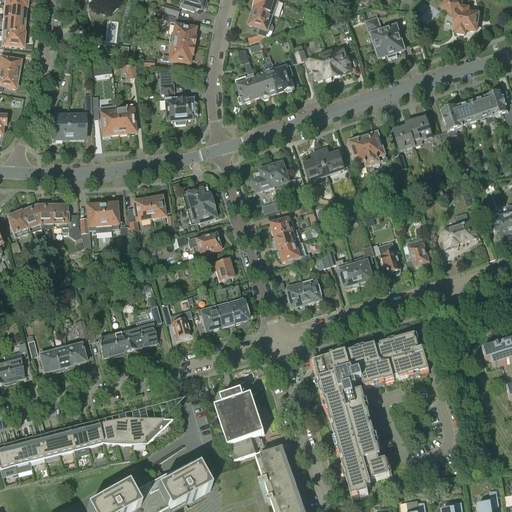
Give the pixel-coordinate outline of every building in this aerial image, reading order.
[(0,0),(4,0),(6,0),(6,8),(25,10),(26,10),(27,0),(0,0)] [(201,12),(205,2),(206,2),(206,0),(182,0),(180,9),(193,14),(195,10),(201,12)] [(256,0),(255,6),(254,6),(253,6),(252,7),(251,8),(251,9),(251,10),(252,11),(253,12),(254,12),(272,18),(277,3),(267,0),(256,0)] [(361,0),(360,3),(369,9),(374,0),(361,0)] [(453,15),(456,15),(453,31),(456,31),(456,36),(465,37),(465,33),(474,34),(476,31),(478,17),(476,15),(468,14),(469,10),(461,9),(461,8),(460,8),(460,6),(458,5),(451,0),(446,0),(444,3),(442,7),(452,14),(453,15)] [(163,6),(160,13),(177,19),(180,11),(163,6)] [(5,21),(24,23),(25,10),(6,8),(5,21)] [(272,18),(254,12),(248,30),(259,34),(257,37),(268,40),(271,39),(274,30),(272,27),(269,26),(272,18)] [(155,13),(153,20),(161,22),(162,22),(175,26),(177,19),(164,15),(155,13)] [(378,20),(376,21),(374,16),(365,20),(370,35),(371,34),(380,61),(387,58),(389,62),(397,59),(396,56),(404,53),(396,29),(381,34),(380,31),(382,31),(378,20)] [(344,17),(338,19),(343,35),(350,33),(344,17)] [(3,35),(23,36),(24,23),(5,21),(3,35)] [(172,45),(194,49),(194,48),(195,48),(196,42),(195,42),(195,40),(193,40),(195,31),(175,28),(172,45)] [(23,36),(3,35),(2,49),(23,51),(24,36),(23,36)] [(248,40),(250,46),(263,42),(262,39),(257,37),(248,40)] [(193,51),(194,49),(172,45),(169,59),(163,58),(162,62),(169,63),(188,67),(190,58),(192,58),(192,56),(194,56),(195,51),(193,51)] [(260,46),(250,49),(252,55),(262,52),(260,46)] [(450,52),(449,46),(438,50),(440,55),(450,52)] [(99,47),(98,57),(127,60),(128,50),(99,47)] [(324,54),(332,78),(333,77),(333,78),(335,80),(339,79),(340,76),(339,75),(346,73),(344,67),(348,66),(347,63),(345,63),(343,57),(344,57),(342,51),(334,54),(333,51),(324,54)] [(247,72),(249,78),(236,82),(241,97),(240,97),(240,98),(239,100),(240,105),(243,106),(243,107),(261,101),(253,76),(254,76),(252,70),(251,71),(250,65),(246,53),(239,52),(238,65),(243,67),(245,66),(247,72)] [(303,53),(295,56),(298,66),(304,64),(304,62),(306,61),(303,53)] [(332,78),(324,54),(317,56),(318,59),(305,64),(308,71),(311,70),(315,83),(325,80),(325,81),(327,83),(331,82),(331,79),(331,78),(332,78)] [(288,58),(291,67),(297,66),(294,56),(288,58)] [(0,61),(0,74),(18,77),(20,64),(0,60),(0,61)] [(66,63),(64,76),(70,77),(72,64),(66,63)] [(134,68),(122,67),(123,75),(127,75),(128,82),(136,81),(134,68)] [(269,72),(277,97),(286,94),(287,94),(292,93),(293,92),(294,91),(290,79),(293,78),(290,68),(287,69),(286,69),(276,72),(275,70),(269,72)] [(277,97),(269,72),(264,73),(265,76),(255,79),(254,76),(253,76),(261,101),(261,102),(263,101),(264,102),(269,101),(269,99),(277,97)] [(18,77),(0,74),(0,88),(15,92),(18,77)] [(171,87),(162,88),(160,88),(161,96),(164,96),(166,116),(164,118),(163,120),(164,123),(166,124),(173,124),(175,128),(185,127),(186,123),(193,122),(191,103),(175,104),(175,101),(170,102),(170,96),(173,95),(172,87),(171,87)] [(486,98),(493,120),(502,117),(503,119),(505,118),(509,130),(511,128),(511,111),(506,114),(504,109),(505,109),(502,100),(501,100),(499,94),(492,96),(491,95),(486,97),(486,98)] [(91,112),(91,100),(91,98),(84,98),(85,118),(92,117),(91,112)] [(493,120),(486,98),(485,99),(485,100),(478,102),(477,101),(471,103),(478,124),(493,119),(493,120)] [(462,129),(478,124),(471,103),(463,105),(463,107),(457,109),(456,108),(462,129)] [(116,113),(118,137),(129,136),(130,137),(133,137),(134,135),(135,135),(132,107),(124,108),(124,112),(116,113)] [(461,129),(462,129),(456,108),(454,109),(453,108),(448,109),(448,110),(441,113),(443,119),(446,128),(448,134),(439,137),(444,151),(453,148),(450,139),(457,137),(455,132),(462,130),(461,129)] [(102,139),(118,137),(116,113),(108,114),(107,109),(99,110),(102,139)] [(68,119),(69,143),(84,143),(84,118),(68,119)] [(54,143),(69,143),(68,119),(53,119),(54,128),(50,128),(51,141),(54,141),(54,143)] [(411,138),(415,149),(422,147),(421,144),(432,140),(425,120),(412,124),(416,137),(411,138)] [(416,137),(412,124),(393,131),(400,154),(415,149),(411,138),(416,137)] [(370,137),(370,138),(363,140),(372,167),(373,169),(380,167),(380,166),(380,165),(387,163),(378,135),(377,136),(376,135),(374,133),(370,134),(370,137)] [(372,167),(363,140),(357,142),(356,141),(354,140),(351,141),(349,143),(350,144),(349,145),(349,147),(348,149),(350,153),(352,154),(353,159),(352,161),(354,165),(356,166),(360,177),(367,174),(366,170),(372,167)] [(319,154),(327,178),(344,172),(338,155),(329,158),(327,151),(319,154)] [(310,183),(327,178),(319,154),(311,157),(313,163),(304,166),(310,183)] [(402,158),(395,160),(399,173),(406,171),(402,158)] [(267,170),(274,189),(282,187),(283,189),(290,187),(292,192),(298,190),(295,182),(289,184),(283,165),(276,167),(274,166),(269,168),(268,170),(267,170)] [(256,195),(274,189),(267,170),(260,173),(260,175),(254,177),(256,183),(253,184),(256,195)] [(190,211),(213,205),(211,200),(209,200),(206,188),(200,190),(200,192),(182,198),(184,205),(188,203),(190,211)] [(149,200),(148,202),(147,202),(150,221),(165,219),(161,200),(155,201),(154,199),(149,200)] [(137,223),(150,221),(147,202),(145,201),(140,201),(139,203),(133,204),(136,223),(137,223)] [(285,202),(274,205),(277,213),(288,210),(285,202)] [(484,203),(478,205),(482,218),(488,215),(484,203)] [(215,211),(213,205),(190,211),(193,219),(189,221),(191,228),(216,221),(213,213),(215,211)] [(103,207),(101,208),(103,228),(103,235),(111,235),(110,232),(111,232),(118,231),(116,206),(109,207),(108,206),(104,206),(103,207)] [(311,206),(300,209),(301,215),(312,213),(311,206)] [(45,231),(53,231),(53,207),(37,208),(41,232),(45,231)] [(68,238),(74,242),(81,240),(80,239),(78,230),(77,230),(76,217),(70,217),(70,219),(68,219),(68,207),(53,207),(53,231),(60,231),(62,235),(62,237),(68,238)] [(103,235),(103,228),(101,208),(99,208),(98,207),(95,207),(94,208),(86,209),(88,234),(96,234),(96,236),(103,235)] [(36,233),(41,232),(37,208),(36,208),(21,213),(29,235),(36,233)] [(29,235),(21,213),(6,218),(15,241),(29,235)] [(511,236),(511,228),(507,213),(498,217),(496,213),(491,216),(492,219),(491,219),(495,229),(493,230),(495,236),(497,235),(499,241),(511,236)] [(458,249),(458,246),(478,240),(475,232),(472,233),(470,227),(468,228),(465,217),(457,219),(460,230),(454,232),(454,231),(446,233),(447,235),(441,236),(443,243),(440,244),(442,251),(439,252),(443,266),(456,262),(453,250),(458,249)] [(172,218),(166,219),(168,234),(175,233),(172,218)] [(80,239),(81,240),(82,244),(84,252),(90,252),(89,235),(88,235),(87,221),(79,222),(80,239)] [(275,239),(291,234),(289,228),(291,227),(289,221),(271,226),(272,232),(271,234),(272,237),(274,238),(275,239)] [(136,223),(128,224),(130,233),(138,232),(137,223),(136,223)] [(121,241),(122,250),(131,249),(130,239),(128,239),(127,229),(119,230),(120,241),(121,241)] [(291,234),(275,239),(274,242),(275,245),(277,246),(278,251),(295,246),(291,234)] [(219,243),(218,243),(215,236),(196,242),(195,241),(187,243),(190,251),(192,251),(194,259),(203,257),(204,257),(207,257),(207,255),(220,252),(220,250),(221,249),(221,248),(220,244),(219,243)] [(176,241),(178,250),(186,247),(184,239),(176,241)] [(408,271),(415,269),(421,267),(423,269),(426,268),(427,266),(429,265),(422,242),(401,248),(408,271)] [(17,244),(10,246),(13,257),(21,254),(17,244)] [(295,246),(278,251),(279,253),(278,255),(279,258),(281,259),(282,265),(293,261),(295,268),(311,263),(309,256),(306,257),(302,244),(302,245),(302,244),(295,246)] [(378,249),(379,251),(380,257),(384,271),(387,270),(388,273),(387,274),(388,276),(394,274),(394,275),(395,276),(397,277),(398,276),(399,276),(400,275),(400,273),(400,272),(397,264),(399,263),(396,253),(395,254),(392,245),(378,249)] [(373,265),(371,260),(374,259),(371,249),(362,251),(364,259),(352,262),(352,263),(358,286),(359,286),(360,286),(362,288),(365,287),(366,284),(373,282),(368,267),(373,265)] [(358,286),(352,263),(344,266),(343,261),(336,263),(333,255),(327,257),(328,259),(331,268),(337,267),(337,269),(339,269),(345,290),(351,288),(351,289),(353,290),(357,289),(357,287),(357,286),(358,286)] [(328,259),(323,261),(325,270),(331,269),(331,268),(328,259)] [(317,273),(325,270),(323,261),(315,264),(317,273)] [(228,262),(213,266),(213,267),(210,268),(211,273),(215,272),(219,284),(233,279),(228,262)] [(302,289),(307,307),(308,306),(310,307),(313,306),(314,305),(322,303),(320,298),(321,297),(319,289),(318,289),(316,281),(309,283),(310,286),(302,289)] [(126,287),(128,293),(137,291),(135,285),(126,287)] [(307,307),(302,289),(294,291),(293,287),(287,289),(289,297),(288,298),(291,306),(293,311),(300,309),(302,309),(305,308),(306,307),(307,307)] [(149,310),(157,308),(154,300),(147,301),(149,310)] [(229,308),(234,327),(235,326),(236,327),(240,326),(240,325),(248,323),(247,318),(248,318),(245,309),(244,310),(242,301),(238,302),(239,306),(229,308)] [(46,306),(48,314),(55,312),(53,304),(46,306)] [(136,324),(138,331),(143,352),(148,351),(149,348),(156,346),(152,329),(161,326),(157,308),(149,310),(152,320),(136,324)] [(171,326),(175,341),(182,340),(184,341),(187,340),(189,338),(190,337),(186,323),(192,321),(190,314),(170,319),(167,308),(161,310),(166,328),(171,326)] [(220,330),(234,327),(229,308),(215,312),(220,330)] [(220,330),(215,312),(204,315),(204,311),(200,312),(202,321),(201,321),(203,330),(204,330),(205,334),(213,332),(214,333),(218,332),(219,331),(220,330)] [(76,324),(81,343),(88,341),(83,322),(76,324)] [(96,342),(92,331),(86,332),(89,344),(96,342)] [(138,353),(143,352),(138,331),(125,334),(130,353),(135,352),(138,353)] [(124,355),(130,353),(125,334),(112,338),(117,358),(123,357),(124,355)] [(365,404),(365,403),(363,394),(354,397),(352,390),(357,389),(355,384),(362,382),(364,391),(374,388),(374,387),(384,384),(385,385),(394,383),(394,380),(398,379),(399,381),(409,378),(419,375),(429,373),(424,356),(423,351),(419,352),(416,342),(414,338),(415,337),(415,336),(394,342),(394,343),(390,344),(390,343),(380,346),(380,348),(376,350),(375,347),(365,350),(366,351),(355,354),(355,353),(346,355),(313,364),(313,366),(314,365),(315,370),(314,370),(318,383),(320,387),(318,388),(321,398),(323,397),(325,406),(326,406),(329,416),(328,416),(331,426),(333,425),(334,430),(332,431),(335,440),(336,440),(339,451),(338,451),(341,461),(343,460),(344,465),(342,465),(345,475),(347,480),(346,480),(352,500),(353,500),(353,499),(357,498),(358,499),(368,496),(367,490),(372,489),(370,484),(386,479),(382,464),(380,464),(378,459),(381,459),(378,449),(377,449),(374,439),(375,439),(372,429),(370,429),(369,425),(371,424),(368,414),(367,415),(364,404),(365,404)] [(112,360),(117,358),(112,338),(98,342),(103,361),(110,359),(112,360)] [(33,343),(27,345),(32,361),(38,359),(33,343)] [(511,344),(482,352),(485,364),(491,362),(493,370),(511,364),(511,344)] [(29,365),(24,346),(18,347),(23,367),(29,365)] [(66,351),(71,370),(77,369),(78,367),(86,365),(81,347),(66,351)] [(53,354),(58,374),(71,370),(66,351),(53,354)] [(44,376),(51,374),(53,375),(58,374),(53,354),(39,358),(44,376)] [(5,366),(10,386),(15,385),(17,383),(24,381),(19,363),(5,366)] [(0,367),(0,386),(3,386),(5,387),(10,386),(5,366),(0,367)] [(230,448),(235,463),(256,456),(251,441),(264,436),(251,396),(244,399),(241,392),(220,399),(223,406),(215,408),(228,448),(230,448)] [(117,447),(131,448),(125,423),(111,425),(117,447)] [(131,448),(146,449),(139,423),(125,423),(131,448)] [(146,449),(158,437),(172,423),(139,423),(146,449)] [(102,446),(117,447),(111,425),(98,427),(102,446)] [(88,450),(102,446),(98,427),(83,431),(88,450)] [(87,450),(88,450),(83,431),(68,435),(73,453),(75,460),(89,456),(87,450)] [(59,457),(73,453),(68,435),(54,438),(59,457)] [(44,461),(59,457),(54,438),(39,442),(44,461)] [(25,446),(30,464),(44,461),(39,442),(25,446)] [(25,446),(10,449),(17,475),(31,471),(30,464),(25,446)] [(0,471),(2,479),(17,475),(10,449),(0,451),(0,471)] [(259,485),(261,491),(266,490),(270,502),(267,503),(269,507),(271,506),(273,511),(302,511),(282,453),(256,462),(264,483),(259,485)] [(175,511),(210,493),(197,471),(177,482),(172,473),(131,496),(127,488),(86,511),(175,511)] [(491,511),(492,511),(499,510),(497,498),(496,493),(489,494),(490,499),(489,499),(489,501),(482,502),(483,506),(477,506),(478,511),(491,511)]
